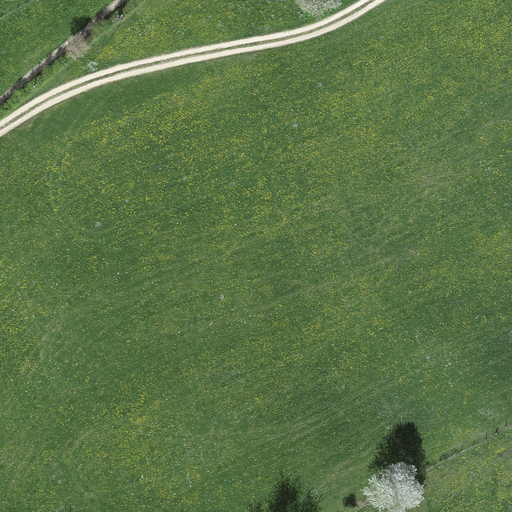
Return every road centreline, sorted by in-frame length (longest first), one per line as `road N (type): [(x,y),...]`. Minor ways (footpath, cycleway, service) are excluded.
road 1 (track): [(0,129),(71,87),(311,30),(373,0)]
road 2 (track): [(0,101),(117,0)]
